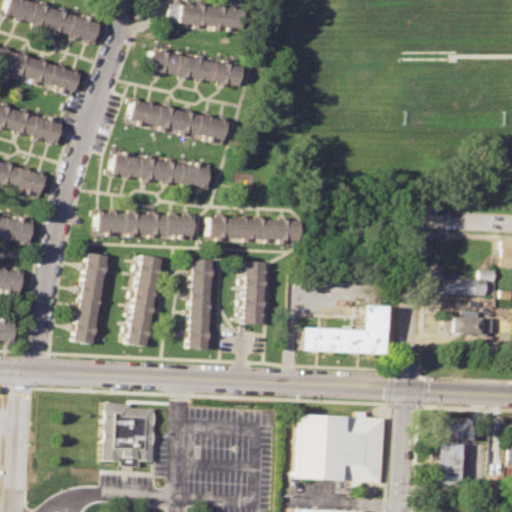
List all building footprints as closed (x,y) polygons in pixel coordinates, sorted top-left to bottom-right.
[(1,0),(0,5),(0,12),(88,40),(94,20),(27,0),(1,0)] [(167,21),(238,25),(240,6),(168,2),(167,21)] [(0,69),(67,91),(73,70),(0,46),(0,69)] [(146,69),(234,85),(238,65),(149,49),(146,69)] [(125,117),(217,139),(222,119),(130,97),(125,117)] [(0,127),(51,144),(58,122),(0,103),(0,127)] [(107,172),(200,187),(204,165),(111,150),(107,172)] [(0,184),(35,195),(42,172),(0,160),(0,184)] [(92,230),(187,236),(188,215),(93,209),(92,230)] [(203,236),(291,240),(292,219),(204,215),(203,236)] [(0,236),(24,242),(28,223),(0,216),(0,236)] [(497,265),(511,265),(511,238),(498,238),(497,265)] [(67,338),(87,342),(103,255),(83,251),(67,338)] [(120,342),(140,345),(157,256),(137,252),(120,342)] [(182,346),(202,347),(207,259),(187,258),(182,346)] [(237,323),(258,323),(259,260),(239,259),(237,323)] [(0,288),(15,291),(19,269),(0,266),(0,288)] [(442,293),(484,295),(485,280),(443,278),(442,293)] [(466,313),(467,299),(446,297),(445,311),(466,313)] [(294,351),(386,355),(388,308),(357,307),(356,329),(295,327),(294,351)] [(479,331),(480,319),(453,317),(452,329),(479,331)] [(0,338),(7,339),(8,321),(0,320),(0,338)] [(95,459),(147,462),(150,405),(97,402),(95,459)] [(285,477),(349,481),(349,486),(358,486),(358,481),(377,482),(381,418),(362,416),(363,410),(351,409),(351,415),(289,412),(285,477)] [(434,416),(462,418),(462,427),(466,427),(466,438),(433,435),(434,416)] [(502,426),(511,426),(511,462),(500,462),(502,426)] [(430,484),(453,485),(456,442),(433,441),(430,484)]
